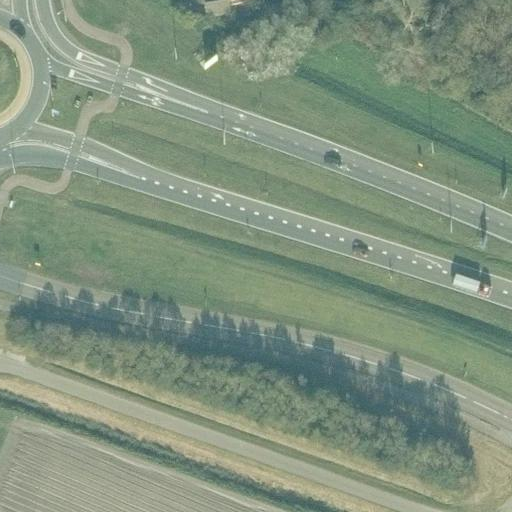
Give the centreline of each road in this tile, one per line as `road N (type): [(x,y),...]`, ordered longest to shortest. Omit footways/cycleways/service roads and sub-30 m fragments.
road 1 (tertiary): [(511,422),(357,358),(127,313),(0,278)]
road 2 (unclassified): [(414,511),(0,362)]
road 3 (primary): [(179,184),(511,294)]
road 4 (primary): [(511,231),(199,110)]
road 5 (primary): [(199,110),(67,50),(41,0)]
road 6 (primary): [(0,159),(36,153),(152,189),(179,184)]
road 7 (primary): [(13,133),(78,144),(179,184)]
road 8 (primary): [(199,110),(132,95),(39,59)]
